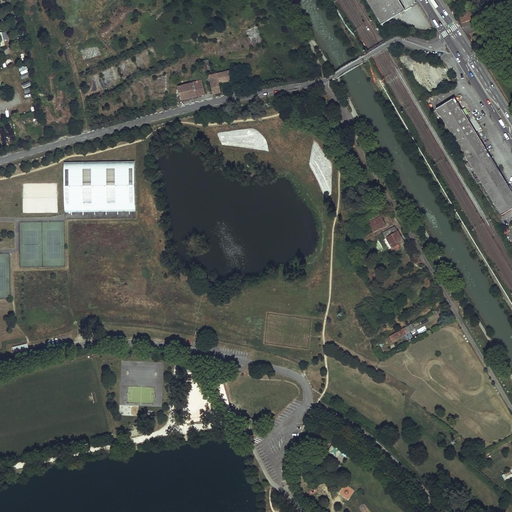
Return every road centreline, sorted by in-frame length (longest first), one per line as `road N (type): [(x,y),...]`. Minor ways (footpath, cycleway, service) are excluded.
road 1 (unclassified): [(0,363),(124,341),(288,372),(304,384),(308,402),(370,439),(440,511)]
road 2 (residential): [(511,409),(323,81)]
road 3 (residential): [(0,161),(206,102),(323,81)]
